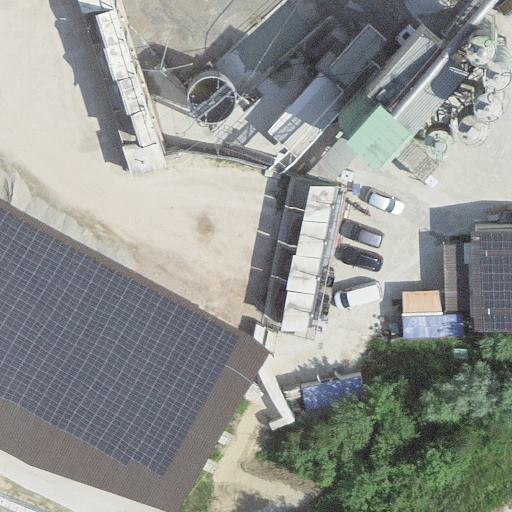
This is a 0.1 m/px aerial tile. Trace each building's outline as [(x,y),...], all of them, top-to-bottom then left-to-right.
[(456,21),(466,0),(423,0),(422,4),(456,21)] [(426,9),(342,105),(384,142),(468,46),(426,9)] [(333,110),(397,33),(370,11),(306,87),(333,110)] [(283,308),(310,314),(341,171),(313,165),(283,308)] [(0,426),(176,511),(178,511),(276,312),(0,177),(0,426)] [(450,311),(474,311),(473,235),(448,235),(450,311)]
